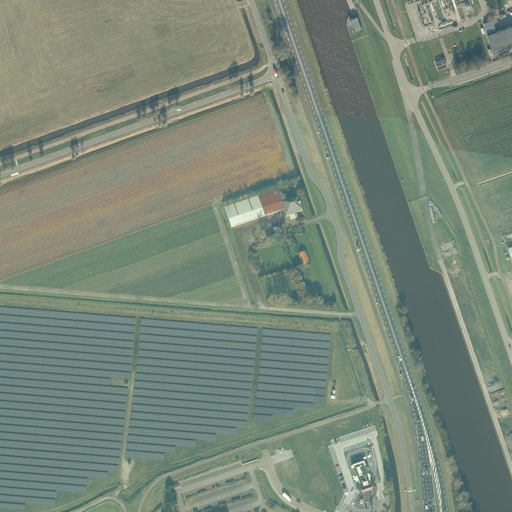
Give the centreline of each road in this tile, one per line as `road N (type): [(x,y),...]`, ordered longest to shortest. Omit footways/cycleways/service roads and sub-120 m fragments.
road 1 (unclassified): [(411,511),(398,426),(338,230),(271,73)]
road 2 (unclassified): [(511,358),(376,0)]
road 3 (primary): [(403,361),(279,0)]
road 4 (track): [(265,91),(292,172),(215,207),(248,307),(269,308)]
road 5 (track): [(0,188),(265,91),(261,80)]
road 6 (unclassified): [(0,174),(271,73)]
road 7 (track): [(248,307),(0,288)]
road 8 (primary): [(445,511),(403,361)]
road 9 (primary): [(403,361),(430,511)]
